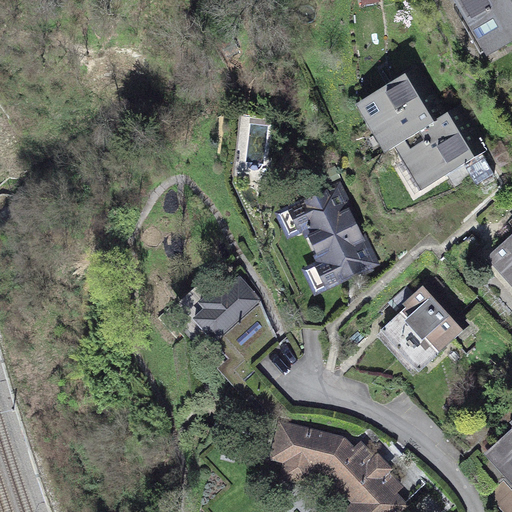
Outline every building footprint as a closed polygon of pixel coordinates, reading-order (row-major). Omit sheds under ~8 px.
[(511,0),(460,0),(456,3),(493,65),(511,53),(511,0)] [(413,76),(353,112),(384,163),(396,156),(423,200),(481,165),(453,120),(444,126),(413,76)] [(337,192),(286,213),(319,291),(370,270),(337,192)] [(511,238),(487,265),(511,288),(511,238)] [(232,280),(193,316),(241,367),(280,332),(232,280)] [(431,289),(390,329),(436,377),(477,337),(431,289)] [(364,439),(287,422),(277,465),(294,469),(291,482),(322,488),(326,471),(363,505),(356,511),(412,511),(420,503),(400,484),(406,478),(364,439)] [(511,433),(486,460),(511,485),(511,433)]
